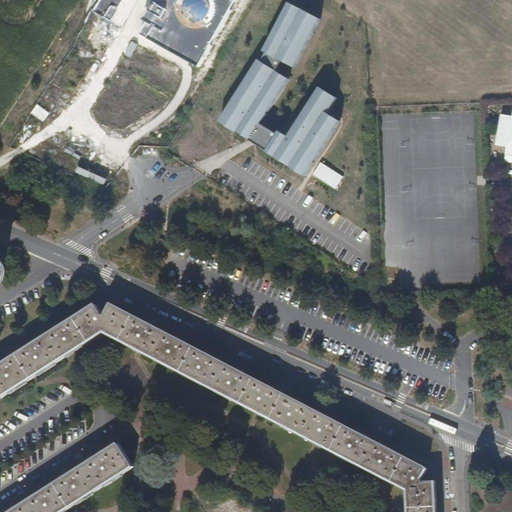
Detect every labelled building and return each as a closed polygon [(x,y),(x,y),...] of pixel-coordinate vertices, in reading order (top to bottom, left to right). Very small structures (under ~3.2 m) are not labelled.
[(124,0),(99,0),(95,7),(114,19),(124,0)] [(201,68),(237,0),(152,0),(144,19),(149,23),(143,35),(201,68)] [(219,121),(305,176),(341,120),(328,113),(337,97),(320,86),(289,136),(279,130),(277,133),(261,123),(289,79),(277,71),(281,60),(294,67),(320,18),(288,2),(263,51),(266,52),(261,61),(259,59),(219,121)] [(511,120),(502,120),(499,147),(508,149),(507,160),(511,160),(511,120)] [(335,188),(343,176),(321,161),(313,174),(335,188)] [(8,276),(8,275),(8,273),(8,271),(7,270),(6,269),(5,268),(3,267),(2,267),(0,266),(0,280),(1,280),(2,280),(4,280),(5,279),(7,278),(8,276)] [(0,401),(106,331),(331,449),(410,490),(411,511),(437,511),(436,482),(423,484),(428,469),(390,450),(361,435),(329,418),(300,403),(270,387),(240,372),(209,356),(178,340),(149,324),(112,304),(108,313),(102,317),(98,304),(59,329),(31,346),(1,365),(0,365),(0,401)] [(61,511),(81,500),(121,474),(135,465),(120,442),(98,456),(65,476),(39,494),(9,511),(61,511)]
